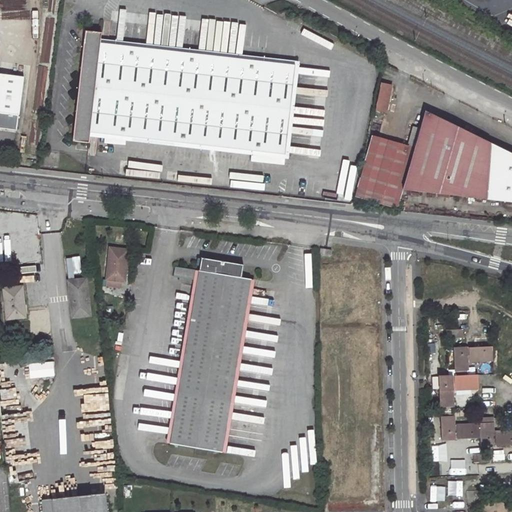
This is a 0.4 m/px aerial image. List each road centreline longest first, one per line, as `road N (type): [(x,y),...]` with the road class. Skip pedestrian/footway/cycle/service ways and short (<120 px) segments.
road 1 (secondary): [(0,179),(406,231)]
road 2 (residential): [(406,231),(397,256),(401,511)]
road 3 (residential): [(308,0),(511,102)]
road 4 (unknown): [(342,511),(331,342)]
